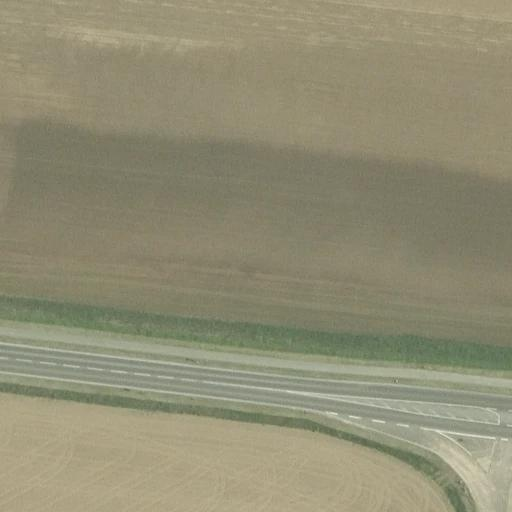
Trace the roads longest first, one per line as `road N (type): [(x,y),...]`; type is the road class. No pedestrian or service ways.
road 1 (secondary): [(348,403),(0,363)]
road 2 (unclassified): [(348,403),(438,444),(494,496)]
road 3 (secondary): [(511,422),(348,403)]
